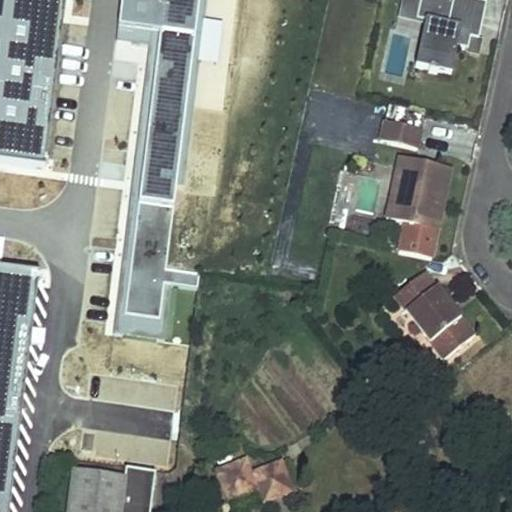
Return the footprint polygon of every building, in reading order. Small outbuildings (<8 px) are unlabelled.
[(0,0),(0,155),(45,162),(65,0),(0,0)] [(121,0),(118,21),(160,27),(124,313),(158,317),(163,282),(197,287),(198,274),(164,269),(199,0),(121,0)] [(475,60),(485,9),(442,0),(400,0),(386,70),(450,82),(455,56),(475,60)] [(431,132),(383,123),(379,142),(427,152),(431,132)] [(455,168),(404,159),(392,221),(443,230),(455,168)] [(0,264),(0,511),(7,511),(39,269),(0,264)] [(455,306),(430,274),(399,298),(448,361),(479,336),(465,319),(462,321),(452,309),(455,306)] [(274,446),(211,474),(225,507),(257,493),(262,506),(294,492),(274,446)] [(77,479),(72,511),(123,511),(126,485),(77,479)]
